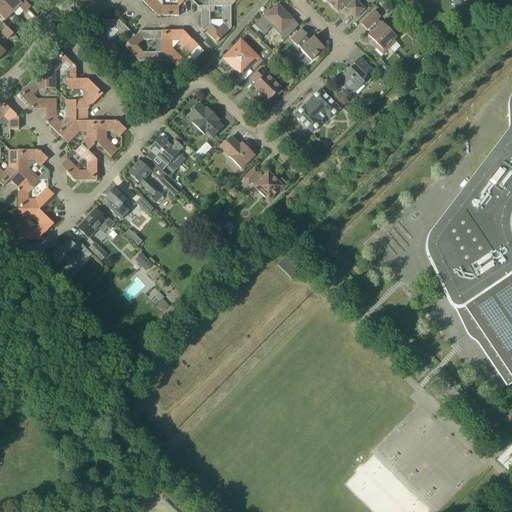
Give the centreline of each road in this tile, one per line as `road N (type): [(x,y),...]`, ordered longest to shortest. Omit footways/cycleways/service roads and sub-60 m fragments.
road 1 (residential): [(254,133),(335,49),(294,0)]
road 2 (residential): [(81,209),(56,177),(50,136),(0,89)]
road 3 (residential): [(153,131),(122,102),(115,82),(44,32)]
